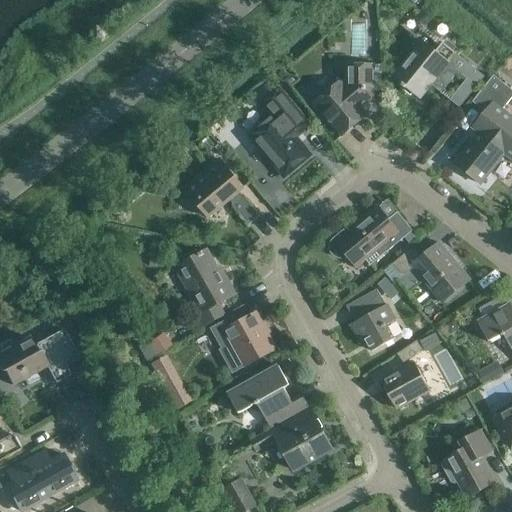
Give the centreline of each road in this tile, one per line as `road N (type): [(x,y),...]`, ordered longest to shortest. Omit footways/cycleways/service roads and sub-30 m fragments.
road 1 (residential): [(400,476),(292,283),(291,257),(373,181),(393,176),(511,262)]
road 2 (tertiary): [(0,195),(236,0)]
road 3 (residential): [(136,511),(77,406)]
